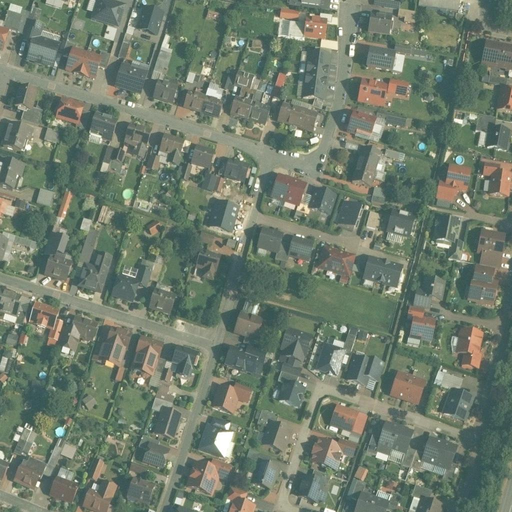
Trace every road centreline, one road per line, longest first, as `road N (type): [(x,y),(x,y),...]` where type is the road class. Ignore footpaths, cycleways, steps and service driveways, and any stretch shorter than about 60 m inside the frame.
road 1 (residential): [(479,442),(320,390),(279,506),(294,511)]
road 2 (residential): [(7,72),(270,157)]
road 3 (residential): [(0,277),(215,348)]
road 4 (residential): [(215,348),(270,157)]
road 5 (residential): [(270,157),(303,163),(321,155),(349,16)]
road 6 (residential): [(163,511),(215,348)]
